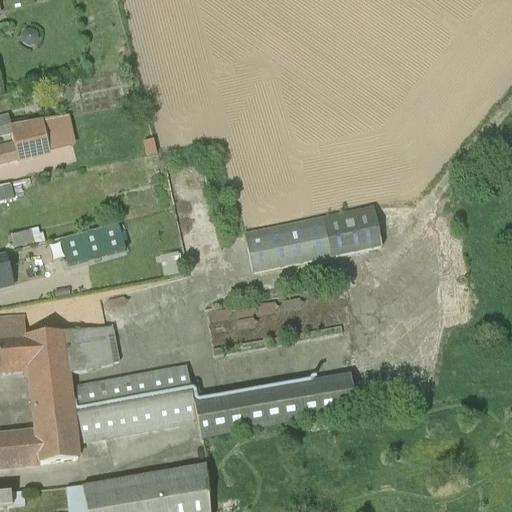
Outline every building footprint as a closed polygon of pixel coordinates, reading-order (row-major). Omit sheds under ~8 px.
[(16,137),(14,127),(10,128),(8,117),(0,118),(0,139),(11,137),(12,137),(16,137)] [(48,157),(43,132),(41,122),(28,124),(28,125),(14,127),(16,137),(22,163),(48,157)] [(0,148),(0,168),(22,163),(16,137),(12,137),(13,145),(0,148)] [(11,186),(0,188),(0,202),(14,199),(11,186)] [(382,250),(375,220),(373,209),(245,235),(253,277),(382,250)] [(118,227),(59,241),(66,267),(124,253),(118,227)] [(44,243),(42,235),(38,236),(37,230),(10,237),(14,251),(44,243)] [(160,258),(164,279),(182,275),(178,255),(160,258)] [(71,378),(119,365),(113,331),(93,333),(28,339),(26,320),(0,321),(0,469),(79,457),(78,447),(198,425),(200,441),(357,414),(350,376),(194,406),(186,368),(72,389),(71,378)] [(82,489),(80,489),(85,511),(209,511),(206,466),(82,487),(82,489)] [(85,511),(80,489),(68,490),(65,491),(67,511),(85,511)] [(0,510),(13,509),(25,508),(23,494),(12,495),(12,494),(0,495),(0,510)]
